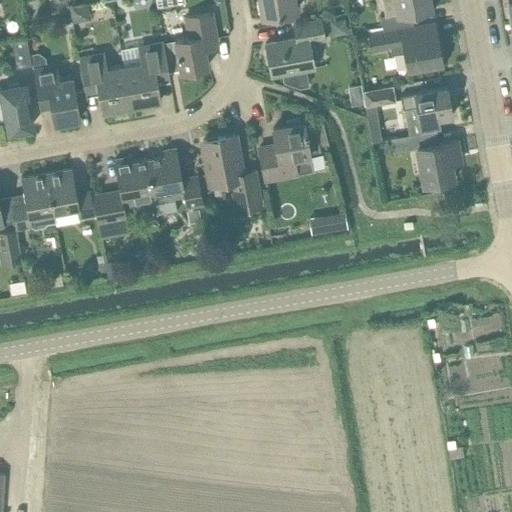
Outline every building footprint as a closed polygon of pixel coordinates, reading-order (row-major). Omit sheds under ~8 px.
[(259,0),(263,16),(296,10),(294,0),(259,0)] [(384,29),(396,27),(413,24),(411,11),(432,8),(430,0),(380,0),(384,15),(381,15),(384,29)] [(174,39),(177,51),(180,71),(208,66),(203,40),(217,37),(212,11),(186,16),(190,36),(174,39)] [(271,74),(283,72),(284,81),(298,87),(307,85),(303,68),(314,66),(310,42),(325,39),(321,19),(293,24),(296,37),(265,43),(271,74)] [(396,27),(384,29),(367,33),(371,52),(390,49),(391,54),(403,51),(406,69),(442,62),(436,33),(398,40),(396,27)] [(32,65),(30,54),(27,37),(11,40),(16,67),(32,65)] [(122,65),(130,109),(151,105),(151,102),(161,100),(157,76),(168,74),(169,80),(170,80),(163,41),(147,44),(148,49),(138,51),(140,62),(122,65)] [(30,54),(32,65),(34,80),(38,99),(50,97),(55,123),(80,118),(72,76),(58,79),(55,64),(46,66),(45,58),(38,53),(30,54)] [(130,109),(122,65),(107,68),(105,57),(95,59),(94,53),(78,56),(86,96),(87,96),(86,89),(97,87),(102,114),(130,109)] [(32,126),(24,82),(0,86),(0,117),(0,119),(7,118),(9,130),(32,126)] [(348,86),(351,105),(363,103),(360,85),(348,86)] [(396,102),(393,86),(363,92),(366,108),(396,102)] [(420,132),(432,130),(440,129),(438,118),(452,116),(447,87),(402,95),(404,110),(415,108),(420,132)] [(260,147),(259,147),(265,179),(297,173),(313,170),(310,154),(316,153),(311,125),(305,126),(304,122),(303,122),(301,119),(287,122),(287,125),(273,128),(277,150),(261,153),(260,147)] [(432,130),(420,132),(391,138),(393,152),(417,148),(424,184),(454,179),(449,153),(459,151),(456,139),(435,143),(432,130)] [(199,175),(201,188),(210,186),(209,182),(231,178),(237,211),(260,207),(257,191),(253,171),(241,173),(234,135),(203,141),(209,174),(199,175)] [(204,205),(201,188),(199,175),(182,178),(176,148),(163,150),(165,156),(147,159),(154,202),(185,196),(188,208),(204,205)] [(154,202),(147,159),(132,162),(131,157),(114,160),(120,190),(92,195),(97,223),(127,218),(125,207),(154,202)] [(48,172),(55,211),(75,207),(78,219),(95,216),(90,190),(77,192),(72,167),(48,172)] [(11,204),(16,228),(16,229),(32,226),(33,228),(44,227),(45,224),(55,222),(53,212),(55,211),(48,172),(21,177),(26,201),(11,204)] [(346,214),(334,216),(337,232),(349,230),(346,214)] [(21,260),(16,229),(16,228),(0,230),(0,254),(2,263),(21,260)] [(206,247),(202,253),(203,258),(213,256),(211,246),(206,247)]
